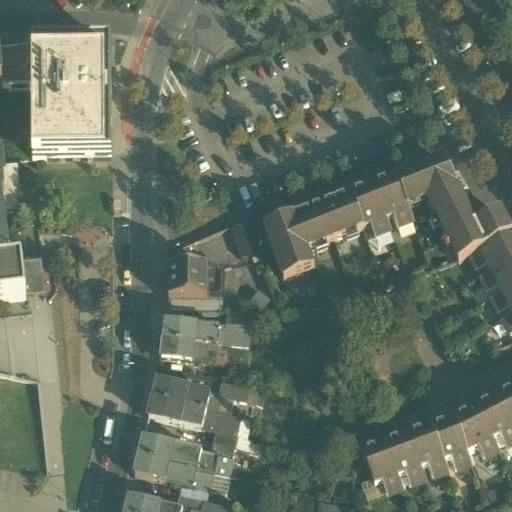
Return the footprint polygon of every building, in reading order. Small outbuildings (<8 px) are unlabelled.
[(462,0),(476,27),(488,22),(476,0),(462,0)] [(476,0),(488,22),(502,17),(495,0),(476,0)] [(32,91),(33,161),(111,161),(111,45),(32,45),(32,51),(32,91)] [(0,73),(2,92),(32,91),(32,51),(0,54),(0,73)] [(0,309),(8,308),(6,290),(8,290),(6,272),(10,271),(8,252),(6,252),(2,208),(4,207),(0,172),(0,91),(2,92),(0,73),(0,309)] [(443,164),(350,199),(294,220),(294,219),(263,230),(283,284),(304,276),(300,267),(310,263),(308,255),(315,252),(313,248),(324,244),(325,249),(346,241),(344,237),(354,233),(356,237),(363,234),(371,232),(375,241),(390,235),(387,226),(394,223),(397,233),(413,227),(408,213),(409,212),(406,205),(417,201),(420,208),(427,206),(435,223),(440,220),(445,230),(440,232),(447,246),(453,243),(458,253),(452,256),(458,266),(458,268),(470,262),(477,276),(487,271),(490,278),(481,283),(488,297),(498,293),(501,300),(492,304),(499,319),(509,314),(511,320),(511,321),(503,326),(510,341),(511,340),(511,238),(501,217),(476,230),(443,164)] [(406,205),(409,212),(420,208),(417,201),(406,205)] [(95,220),(69,221),(69,243),(96,242),(95,220)] [(233,231),(245,262),(260,257),(248,225),(233,231)] [(22,269),(10,271),(6,272),(8,290),(6,290),(8,308),(26,306),(22,269)] [(208,304),(208,285),(208,273),(208,272),(170,271),(169,304),(171,304),(208,304)] [(216,285),(208,285),(208,304),(223,304),(225,304),(225,273),(216,273),(216,285)] [(216,273),(208,273),(208,285),(216,285),(216,273)] [(272,306),(259,295),(249,307),(262,318),(272,306)] [(171,316),(223,316),(223,304),(208,304),(171,304),(171,316)] [(228,318),(226,334),(225,339),(249,341),(251,319),(228,318)] [(166,328),(164,346),(227,353),(248,355),(249,341),(225,339),(226,334),(220,333),(220,334),(166,328)] [(227,353),(164,346),(162,364),(221,371),(221,365),(226,366),(227,353)] [(344,353),(325,350),(323,361),(342,364),(344,353)] [(158,388),(154,405),(215,420),(218,408),(213,407),(215,402),(158,388)] [(234,406),(246,409),(249,395),(221,390),(219,404),(234,406)] [(511,395),(498,402),(511,429),(511,395)] [(511,429),(498,402),(476,413),(493,446),(500,443),(505,452),(511,448),(511,429)] [(219,404),(218,408),(215,420),(230,424),(234,406),(219,404)] [(230,424),(215,420),(154,405),(149,423),(202,436),(216,439),(238,444),(238,442),(232,441),(236,425),(230,424)] [(498,456),(493,446),(476,413),(454,425),(467,459),(478,454),(483,463),(497,456),(498,456)] [(232,441),(238,442),(242,426),(236,425),(232,441)] [(471,469),(467,459),(454,425),(431,433),(444,468),(451,465),(455,475),(469,470),(471,469)] [(252,429),(242,426),(238,442),(238,444),(248,446),(252,429)] [(344,437),(324,431),(321,442),(341,448),(344,437)] [(448,478),(444,468),(431,433),(408,441),(421,476),(428,473),(432,483),(447,478),(448,478)] [(216,439),(213,450),(235,456),(238,444),(216,439)] [(425,486),(421,476),(408,441),(385,450),(398,484),(405,482),(409,492),(424,486),(424,487),(425,486)] [(238,444),(235,456),(250,459),(252,448),(248,446),(238,444)] [(144,446),(139,463),(197,477),(214,481),(218,464),(219,464),(210,462),(144,446)] [(232,468),(235,456),(213,450),(210,462),(219,464),(218,464),(232,468)] [(402,495),(398,484),(385,450),(361,458),(374,493),(382,490),(386,500),(401,495),(402,495)] [(193,495),(197,477),(139,463),(135,481),(182,492),(193,495)] [(214,481),(231,485),(234,468),(232,468),(218,464),(214,481)] [(193,495),(210,499),(214,481),(197,477),(193,495)] [(231,485),(214,481),(210,499),(226,502),(231,485)] [(182,492),(179,504),(203,509),(207,510),(210,499),(193,495),(182,492)] [(313,511),(315,505),(293,500),(290,511),(313,511)] [(335,502),(333,507),(351,511),(352,511),(354,507),(335,502)]
